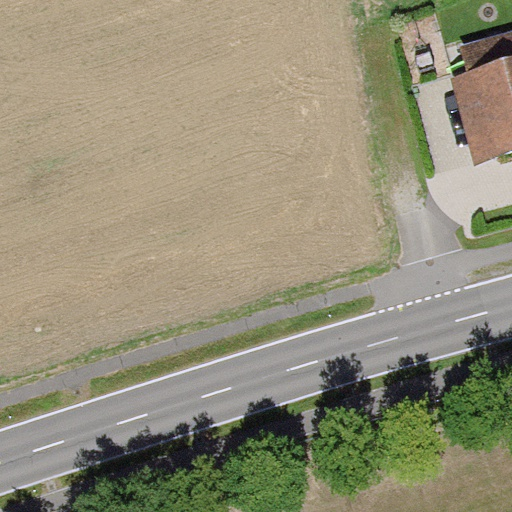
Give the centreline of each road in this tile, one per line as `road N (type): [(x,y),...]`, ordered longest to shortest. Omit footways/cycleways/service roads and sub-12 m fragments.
road 1 (primary): [(511,307),(0,467)]
road 2 (track): [(377,0),(435,327)]
